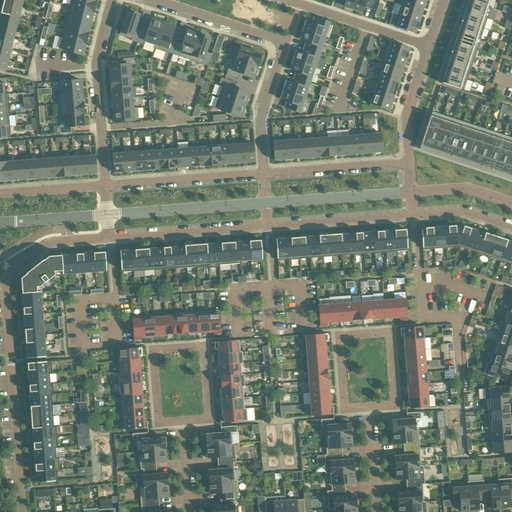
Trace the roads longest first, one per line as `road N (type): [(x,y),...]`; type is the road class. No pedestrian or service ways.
road 1 (residential): [(22,511),(5,281),(50,242),(109,235)]
road 2 (residential): [(158,0),(281,45),(259,120),(263,171)]
road 3 (residential): [(182,420),(209,418),(204,343),(151,347),(156,421)]
road 4 (residential): [(369,406),(393,404),(389,332),(339,335),(343,407)]
road 5 (residential): [(104,184),(96,55),(110,0)]
road 6 (unclassified): [(107,214),(266,201)]
road 7 (residential): [(104,184),(263,171)]
road 8 (residential): [(109,235),(267,225)]
road 9 (residential): [(428,47),(286,0)]
road 10 (residential): [(267,225),(413,215)]
road 11 (residential): [(263,171),(408,161)]
road 12 (unclassified): [(266,201),(410,190)]
